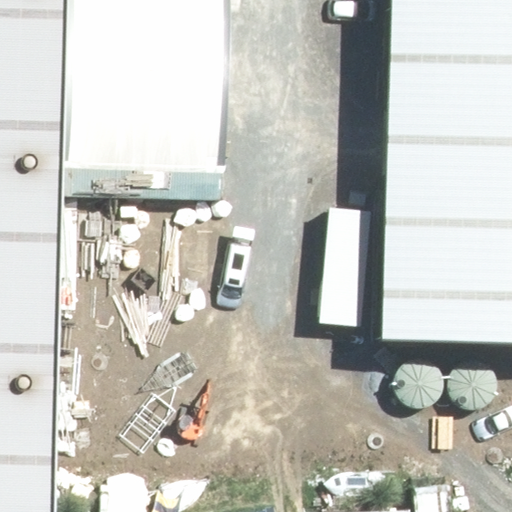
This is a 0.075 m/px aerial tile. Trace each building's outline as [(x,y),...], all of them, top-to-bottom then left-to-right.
[(0,0),(0,511),(30,511),(40,0),(0,0)] [(511,0),(328,0),(321,352),(511,356),(511,0)] [(234,131),(139,135),(140,176),(236,172),(234,131)] [(244,256),(95,275),(101,320),(250,301),(244,256)] [(73,511),(255,511),(256,500),(223,500),(225,410),(75,408),(73,511)] [(364,472),(319,470),(317,511),(450,511),(454,434),(365,430),(364,472)]
